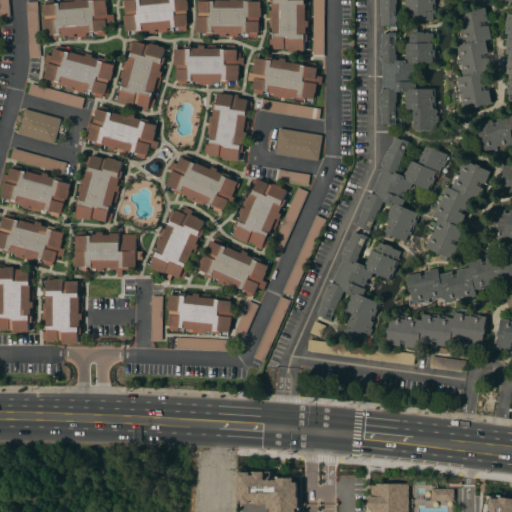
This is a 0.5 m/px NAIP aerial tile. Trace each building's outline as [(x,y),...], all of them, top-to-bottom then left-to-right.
[(9,0),(11,19),(0,20),(0,0),(9,0)] [(44,4),(46,3),(45,0),(53,0),(53,3),(59,3),(59,2),(65,1),(65,0),(109,0),(109,4),(107,5),(108,14),(114,13),(114,21),(106,22),(107,29),(105,30),(106,34),(98,35),(97,30),(91,31),(91,32),(86,32),(86,36),(62,38),(62,37),(55,37),(55,34),(44,35),(43,19),(45,19),(44,4)] [(125,24),(124,15),(126,15),(125,5),(123,5),(122,0),(188,0),(189,9),(187,10),(188,25),(186,25),(187,29),(179,30),(178,26),(172,26),(173,27),(167,28),(167,31),(150,32),(150,30),(142,30),(143,32),(136,33),(136,30),(126,31),(126,24),(125,24)] [(199,1),(201,1),(201,0),(252,0),(252,1),(261,1),(261,7),(262,7),(262,16),(260,16),(259,32),(258,32),(258,36),(249,36),(249,32),(244,32),(244,33),(238,33),(238,36),(221,36),(221,33),(214,33),(214,35),(206,35),(207,32),(197,32),(197,25),(196,25),(197,16),(199,16),(199,1)] [(270,2),(270,0),(305,0),(305,3),(306,3),(306,9),(309,9),(309,26),(306,26),(306,34),(308,34),(308,41),(305,41),(305,50),(298,50),(298,51),(289,51),(289,49),(274,49),(274,47),(270,47),(270,39),(274,39),(274,33),(273,33),(273,27),(270,27),(270,10),(272,10),(272,2),(270,2)] [(324,0),(324,56),(313,56),(313,0),(324,0)] [(435,0),(435,14),(433,14),(433,21),(418,21),(418,20),(410,20),(410,10),(407,10),(407,7),(406,7),(406,2),(407,2),(407,0),(397,0),(397,3),(396,3),(396,26),(391,26),(391,25),(383,25),(383,15),(382,15),(382,8),(381,8),(381,0),(435,0)] [(41,56),(30,57),(27,2),(38,1),(41,56)] [(457,13),(485,7),(488,20),(485,21),(486,26),(489,25),(492,38),(486,40),(488,53),(485,53),(491,84),(485,85),(486,90),(489,89),(492,102),(481,105),(481,106),(471,108),(471,107),(464,108),(463,105),(460,93),(459,94),(459,92),(460,92),(458,81),(459,80),(458,77),(464,75),(463,73),(462,73),(460,61),(459,61),(458,60),(460,60),(457,48),(458,48),(458,45),(464,43),(463,41),(462,41),(460,29),(459,30),(458,28),(460,28),(458,18),(458,17),(457,13)] [(502,94),(511,95),(511,13),(511,14),(502,94)] [(382,113),(382,107),(381,107),(381,92),(383,92),(383,59),(381,59),(381,50),(382,50),(382,44),(383,44),(383,33),(390,33),(390,32),(397,32),(397,35),(396,35),(396,54),(398,54),(398,59),(406,59),(406,55),(407,55),(407,50),(406,50),(406,45),(407,45),(407,42),(410,42),(410,33),(418,33),(418,31),(424,31),(424,32),(433,32),(433,39),(435,39),(435,62),(416,62),(416,70),(414,70),(414,81),(416,81),(416,88),(435,88),(435,108),(437,108),(437,115),(439,115),(439,122),(437,122),(437,130),(421,130),(421,128),(414,128),(414,121),(413,121),(413,116),(414,116),(414,108),(407,108),(407,106),(406,106),(406,101),(407,101),(407,96),(406,96),(406,91),(397,91),(397,101),(396,101),(396,125),(390,125),(390,123),(382,123),(382,113)] [(131,41),(134,42),(135,40),(150,45),(150,42),(159,45),(165,47),(163,56),(166,57),(164,64),(162,63),(160,71),(163,71),(158,88),(156,87),(154,93),(152,93),(151,97),(155,99),(153,106),(149,105),(147,110),(143,109),(144,106),(134,103),(133,106),(125,103),(118,101),(121,92),(118,91),(120,84),(121,84),(123,78),(121,77),(125,61),(129,62),(132,50),(128,49),(131,41)] [(52,55),(54,48),(57,49),(58,45),(67,47),(66,51),(69,52),(70,51),(76,53),(76,50),(93,54),(92,56),(99,58),(100,57),(106,59),(106,62),(115,64),(111,80),(109,79),(106,89),(108,89),(107,94),(103,93),(102,97),(94,95),(95,91),(90,90),(90,91),(84,89),(83,92),(67,88),(68,85),(60,83),(60,85),(53,83),(54,80),(45,78),(49,62),(44,61),(46,54),(52,55)] [(175,49),(185,49),(185,46),(191,45),(191,48),(199,48),(199,45),(205,45),(217,45),(217,48),(222,48),(222,49),(227,49),(227,45),(235,45),(235,49),(237,49),(237,52),(241,52),(241,57),(243,57),(244,65),(239,65),(239,74),(239,80),(229,80),(229,83),(223,83),(223,82),(215,82),(215,84),(198,84),(198,81),(192,81),(192,80),(187,80),(187,84),(179,84),(179,80),(177,80),(177,64),(174,65),(174,56),(175,56),(175,49)] [(267,56),(273,57),(273,58),(280,60),(280,57),(297,60),(296,63),(308,65),(308,62),(316,63),(316,67),(318,67),(316,75),(323,76),(321,84),(317,83),(315,98),(305,97),(304,100),(298,99),(298,97),(291,96),(290,99),(273,96),(274,93),(268,92),(268,91),(263,90),(262,94),(254,92),(255,89),(253,88),(254,81),(248,80),(249,72),(253,73),(255,64),(256,57),(266,59),(267,56)] [(85,97),(82,108),(28,94),(31,83),(85,97)] [(213,116),(214,109),(212,108),(214,101),(216,102),(218,93),(225,94),(225,93),(233,94),(234,93),(239,94),(238,97),(249,99),(248,101),(252,102),(251,110),(247,109),(245,120),(249,121),(247,132),(245,132),(243,145),(244,145),(243,152),(240,151),(238,161),(232,160),(232,161),(223,159),(223,157),(208,154),(208,153),(205,152),(206,144),(210,144),(211,139),(209,138),(210,133),(207,133),(210,116),(213,116)] [(259,109),(261,98),(321,108),(319,119),(259,109)] [(93,123),(97,109),(99,109),(100,105),(108,107),(107,112),(112,113),(112,112),(118,113),(119,110),(135,115),(135,117),(142,119),(142,118),(149,119),(148,123),(157,125),(156,131),(156,132),(154,140),(159,141),(157,149),(150,147),(148,154),(146,154),(145,158),(137,156),(138,151),(132,150),(132,151),(127,150),(126,153),(109,148),(110,146),(103,144),(102,146),(96,144),(96,140),(87,138),(91,123),(93,123)] [(61,118),(54,143),(18,133),(25,108),(61,118)] [(478,120),(493,119),(493,122),(498,122),(497,118),(511,117),(510,111),(511,110),(511,146),(498,148),(499,149),(497,149),(497,148),(481,150),(478,120)] [(275,153),(279,128),(322,134),(318,160),(275,153)] [(361,215),(363,209),(362,209),(368,195),(371,196),(384,165),(382,164),(388,150),(389,151),(391,145),(393,145),(396,137),(403,139),(403,138),(410,141),(409,144),(408,144),(398,166),(399,167),(397,172),(404,175),(406,171),(407,171),(409,167),(408,166),(410,161),(411,162),(412,160),(419,163),(422,156),(421,156),(423,152),(424,152),(427,145),(433,147),(434,146),(440,149),(439,150),(448,154),(445,160),(447,161),(444,167),(443,166),(440,173),(438,172),(430,190),(413,183),(410,189),(408,188),(403,198),(406,199),(403,206),(420,213),(411,235),(409,234),(406,241),(391,235),(390,238),(386,236),(388,232),(385,231),(388,224),(387,223),(388,221),(386,220),(387,218),(386,218),(388,213),(389,213),(391,209),(390,209),(392,204),(384,201),(380,210),(379,210),(371,228),(372,228),(370,231),(364,228),(365,227),(358,224),(361,215)] [(67,162),(64,173),(11,158),(14,148),(67,162)] [(240,183),(238,188),(236,187),(232,196),(236,198),(233,205),(227,202),(224,210),(222,209),(221,213),(213,209),(215,205),(210,203),(209,204),(204,202),(203,205),(187,198),(188,195),(182,192),(181,194),(175,191),(176,188),(167,184),(170,178),(169,178),(173,170),(169,168),(172,161),(178,164),(181,157),(183,158),(185,154),(192,157),(190,161),(195,163),(196,162),(201,164),(202,161),(218,168),(217,170),(224,174),(225,172),(231,175),(229,178),(240,183)] [(76,203),(77,198),(79,198),(81,191),(78,191),(80,185),(83,186),(87,169),(89,170),(90,165),(86,163),(88,155),(92,156),(92,155),(107,159),(108,156),(116,159),(123,161),(120,170),(123,171),(121,178),(120,178),(118,185),(120,185),(116,202),(113,201),(111,207),(110,207),(109,212),(113,213),(111,221),(107,220),(106,221),(91,218),(91,220),(81,217),(81,219),(76,218),(77,215),(76,215),(79,204),(76,203)] [(435,211),(444,189),(445,189),(446,185),(452,188),(464,159),(476,165),(477,164),(481,165),(481,167),(491,171),(486,184),(483,182),(481,186),(484,188),(479,200),(473,198),(467,210),(464,209),(463,213),(466,214),(460,227),(466,229),(460,241),(457,240),(455,244),(458,245),(453,258),(442,253),(441,254),(437,253),(438,252),(426,247),(428,242),(437,220),(438,220),(439,217),(434,215),(435,211)] [(511,162),(511,191),(511,192),(505,192),(505,191),(503,191),(504,182),(502,182),(502,175),(504,175),(504,162),(511,162)] [(66,206),(63,205),(62,213),(60,213),(59,216),(51,214),(52,210),(46,209),(46,210),(41,209),(40,211),(24,207),(24,204),(17,203),(17,204),(10,202),(11,199),(2,197),(3,190),(5,182),(1,181),(3,173),(9,174),(11,167),(13,168),(14,164),(22,166),(21,169),(27,170),(27,168),(49,173),(49,176),(56,178),(56,176),(63,178),(62,181),(71,183),(66,206)] [(310,174),(308,185),(275,180),(277,169),(310,174)] [(274,183),(282,186),(281,187),(287,190),(284,198),(287,200),(284,206),(282,205),(279,212),(282,213),(275,229),(272,228),(267,238),(270,239),(267,247),(263,245),(262,249),(256,247),(257,245),(248,241),(247,243),(239,239),(240,238),(233,236),(237,227),(235,226),(237,220),(239,220),(242,213),(239,212),(246,197),(249,198),(252,192),(253,193),(255,188),(251,187),(254,178),(258,180),(259,178),(273,185),(274,183)] [(281,252),(271,248),(298,187),(308,191),(281,252)] [(204,231),(201,237),(200,236),(197,243),(200,244),(192,259),(189,258),(184,268),(188,270),(184,278),(181,276),(180,278),(173,275),(170,281),(163,278),(165,273),(150,266),(154,258),(152,257),(155,250),(156,251),(159,245),(156,243),(164,227),(167,228),(171,218),(169,217),(173,210),(175,211),(176,209),(184,213),(187,207),(193,210),(191,214),(205,221),(201,230),(204,231)] [(511,239),(492,239),(492,225),(490,225),(491,220),(492,220),(492,209),(506,209),(506,213),(510,213),(511,209),(511,239)] [(0,230),(1,231),(4,216),(6,217),(7,213),(16,215),(15,219),(19,220),(20,219),(26,221),(26,218),(43,222),(42,225),(49,226),(49,225),(56,227),(55,230),(65,232),(61,248),(65,249),(64,256),(57,254),(55,262),(53,261),(52,265),(44,263),(45,259),(39,258),(34,257),(33,260),(17,256),(17,254),(10,252),(10,253),(3,251),(4,248),(0,247),(0,230)] [(293,295),(283,291),(316,215),(326,219),(293,295)] [(76,235),(77,235),(77,231),(87,231),(87,235),(91,235),(91,234),(97,234),(97,231),(103,231),(103,235),(111,235),(111,233),(120,233),(120,234),(137,234),(136,251),(143,251),(143,259),(137,259),(137,269),(123,269),(123,277),(118,277),(118,269),(111,269),(111,267),(104,267),(104,270),(98,270),(98,268),(92,268),(92,266),(88,266),(88,270),(82,270),(82,266),(74,266),(74,251),(76,251),(76,235)] [(322,305),(321,304),(324,298),(323,298),(329,284),(331,285),(344,255),(342,254),(346,246),(347,246),(349,240),(351,240),(355,231),(362,234),(362,233),(368,236),(359,256),(360,256),(358,261),(365,264),(367,259),(369,260),(370,256),(369,256),(371,251),(372,252),(373,249),(376,250),(380,242),(386,244),(387,243),(393,246),(393,247),(401,251),(399,257),(400,258),(391,280),(374,272),(371,279),(369,278),(364,288),(366,289),(363,296),(380,304),(373,321),(374,322),(371,328),(373,329),(370,335),(368,334),(365,341),(350,335),(351,334),(344,331),(353,313),(346,310),(347,308),(346,307),(348,302),(349,303),(351,298),(352,294),(344,291),(340,300),(332,317),(333,318),(331,321),(325,318),(325,317),(318,314),(322,305)] [(198,268),(200,262),(205,250),(207,251),(212,240),(214,241),(215,237),(223,241),(221,245),(226,247),(226,246),(232,248),(233,245),(249,252),(248,255),(255,257),(255,256),(262,259),(260,262),(269,266),(266,272),(267,272),(263,280),(267,282),(264,289),(258,286),(255,294),(253,293),(252,296),(244,293),(246,289),(241,287),(240,288),(224,281),(223,284),(218,282),(219,279),(212,276),(212,278),(205,275),(207,272),(198,268)] [(511,287),(506,289),(504,283),(476,289),(477,295),(446,302),(444,296),(414,303),(411,291),(410,291),(409,287),(410,286),(408,275),(421,272),(421,275),(426,274),(425,271),(439,268),(440,274),(453,271),(454,274),(458,273),(457,270),(470,267),(469,261),(482,258),(483,261),(487,260),(487,257),(500,254),(501,259),(511,256),(511,287)] [(0,267),(6,267),(6,266),(14,266),(14,269),(30,268),(30,270),(34,270),(34,278),(30,278),(30,290),(33,290),(34,307),(31,307),(31,315),(33,315),(33,322),(29,322),(29,331),(22,331),(23,332),(14,332),(14,329),(0,329),(0,267)] [(48,288),(48,279),(67,279),(67,281),(79,280),(79,282),(82,282),(83,290),(79,290),(79,302),(82,302),(83,319),(80,319),(80,327),(82,327),(82,334),(78,334),(78,343),(72,343),(72,344),(63,344),(63,341),(48,341),(48,340),(44,340),(43,331),(47,331),(47,321),(44,321),(44,303),(46,303),(46,295),(45,295),(44,288),(48,288)] [(170,294),(179,295),(180,292),(186,292),(186,294),(194,295),(194,292),(211,294),(211,297),(216,298),(216,299),(232,301),(231,310),(238,311),(237,317),(232,317),(231,325),(230,332),(221,331),(220,334),(213,333),(214,331),(206,331),(206,333),(189,331),(190,329),(183,328),(183,326),(178,326),(178,330),(169,330),(170,325),(168,325),(170,310),(167,309),(168,300),(169,300),(170,294)] [(163,340),(151,340),(152,295),(163,295),(163,340)] [(264,361),(254,357),(281,296),(291,300),(264,361)] [(245,335),(235,331),(249,300),(259,305),(245,335)] [(387,343),(389,332),(388,332),(388,327),(390,327),(392,314),(422,318),(423,313),(454,318),(455,311),(487,316),(485,329),(486,329),(485,333),(484,333),(483,345),(469,343),(470,339),(465,339),(465,342),(452,341),(451,347),(437,345),(437,341),(433,340),(432,344),(420,342),(419,348),(405,346),(406,343),(401,342),(400,345),(387,343)] [(511,319),(511,346),(510,346),(510,348),(497,347),(498,336),(497,336),(498,331),(499,331),(501,318),(511,319)] [(315,322),(315,320),(326,325),(325,327),(321,337),(310,332),(315,322)] [(232,339),(232,350),(177,348),(177,337),(232,339)] [(308,350),(309,339),(415,354),(414,364),(308,350)] [(430,367),(432,355),(467,360),(465,371),(430,367)] [(299,511),(300,506),(299,506),(299,479),(264,478),(264,471),(238,471),(238,503),(267,504),(266,511),(299,511)] [(370,485),(370,495),(368,495),(368,509),(370,509),(370,511),(408,511),(408,483),(375,483),(375,485),(370,485)] [(430,488),(430,500),(453,500),(453,488),(430,488)] [(482,511),(511,511),(511,498),(485,495),(483,511),(482,511)]
